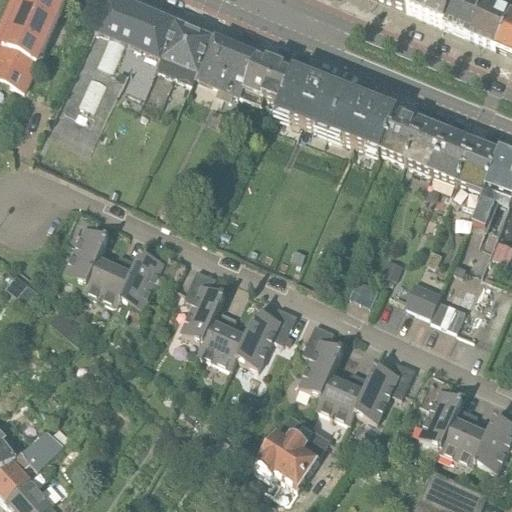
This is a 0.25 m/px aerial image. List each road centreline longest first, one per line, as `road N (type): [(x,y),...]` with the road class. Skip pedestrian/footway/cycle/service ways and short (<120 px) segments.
road 1 (residential): [(511,403),(66,199),(14,218)]
road 2 (primary): [(279,33),(511,130)]
road 3 (primary): [(511,92),(292,1)]
